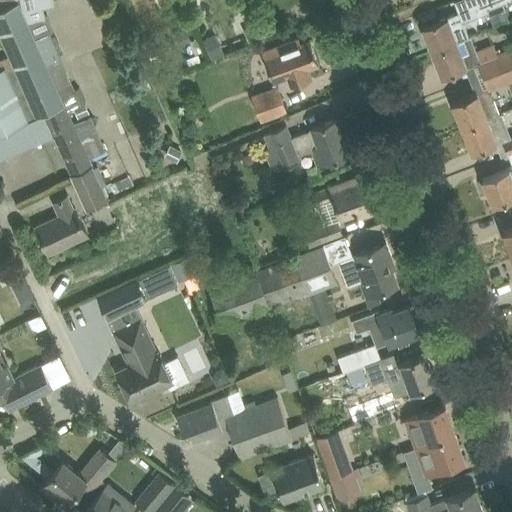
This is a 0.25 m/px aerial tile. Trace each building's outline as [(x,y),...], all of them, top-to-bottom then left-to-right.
[(0,131),(65,103),(36,38),(18,0),(0,0),(0,32),(10,54),(0,58),(0,131)] [(18,0),(36,38),(49,31),(53,28),(47,14),(44,15),(41,5),(52,3),(51,0),(18,0)] [(156,0),(162,10),(176,2),(174,0),(156,0)] [(454,0),(459,11),(478,3),(482,14),(488,11),(487,7),(506,0),(454,0)] [(423,25),(433,50),(457,41),(457,39),(452,27),(464,23),(463,21),(482,14),(478,3),(459,11),(423,25)] [(204,39),(213,59),(225,53),(216,33),(204,39)] [(457,41),(433,50),(443,76),(478,61),(483,74),(511,62),(511,52),(510,48),(498,53),(494,44),(477,50),(470,34),(457,39),(457,41)] [(263,50),(267,60),(274,79),(288,73),(292,83),(312,76),(308,66),(319,62),(310,39),(301,42),(299,37),(263,50)] [(511,62),(483,74),(489,88),(489,89),(490,88),(511,79),(511,62)] [(287,110),(278,85),(252,95),(261,120),(287,110)] [(453,102),(463,127),(500,112),(490,88),(489,89),(489,88),(453,102)] [(65,103),(0,131),(0,158),(55,134),(72,174),(92,165),(89,156),(73,121),(65,103)] [(500,112),(463,127),(472,152),(503,140),(508,153),(511,151),(511,134),(509,136),(500,112)] [(264,149),(273,169),(282,165),(282,166),(301,158),(299,154),(312,149),(317,164),(353,152),(347,137),(344,138),(337,117),(312,126),(312,128),(292,136),(287,125),(265,134),(270,146),(264,149)] [(92,165),(72,174),(87,207),(107,198),(92,165)] [(511,174),(509,167),(483,178),(493,204),(511,196),(511,174)] [(361,174),(342,181),(330,185),(330,186),(313,192),(317,204),(334,197),(342,217),(355,212),(357,217),(374,210),(361,174)] [(88,234),(69,194),(54,201),(60,214),(37,225),(49,252),(88,234)] [(305,231),(310,245),(343,233),(337,216),(314,224),(315,227),(305,231)] [(511,226),(503,230),(511,253),(511,226)] [(385,242),(366,249),(355,253),(338,260),(348,285),(361,280),(367,295),(397,283),(388,261),(392,259),(385,242)] [(320,246),(295,255),(309,290),(321,323),(337,317),(324,284),(333,281),(320,246)] [(271,304),(309,290),(295,255),(210,287),(223,323),(271,304)] [(172,263),(180,280),(194,273),(186,257),(172,263)] [(379,309),(352,318),(357,330),(370,326),(376,342),(377,345),(389,341),(399,337),(418,330),(409,305),(392,311),(391,308),(380,312),(379,309)] [(157,351),(141,317),(114,330),(124,353),(128,351),(133,362),(117,369),(131,399),(167,383),(170,389),(190,379),(178,355),(164,361),(159,350),(157,351)] [(297,333),(283,338),(288,351),(301,346),(297,333)] [(376,342),(338,356),(343,371),(381,357),(376,342)] [(0,348),(0,347),(0,398),(3,398),(9,410),(54,387),(42,363),(15,377),(0,348)] [(401,362),(385,368),(389,380),(393,379),(399,394),(411,390),(436,381),(426,353),(401,362)] [(394,392),(369,401),(375,416),(400,407),(394,392)] [(210,398),(211,402),(177,414),(183,429),(189,427),(193,440),(223,429),(222,428),(229,425),(240,456),(293,438),(310,431),(306,419),(288,426),(278,396),(234,412),(227,393),(210,398)] [(406,419),(415,445),(416,447),(455,433),(445,405),(406,419)] [(317,436),(332,476),(350,470),(354,469),(340,428),(317,436)] [(455,433),(416,447),(425,473),(439,468),(465,459),(455,433)] [(120,439),(108,453),(100,447),(80,472),(64,459),(42,485),(65,504),(82,484),(91,491),(116,461),(130,445),(120,439)] [(313,453),(291,461),(272,468),(283,499),(325,484),(313,453)] [(350,470),(332,476),(340,499),(358,492),(350,470)] [(159,472),(147,488),(137,499),(151,511),(173,484),(159,472)] [(109,482),(96,498),(83,511),(127,511),(135,504),(109,482)] [(176,485),(164,501),(154,511),(174,511),(189,495),(176,485)] [(448,496),(431,503),(434,511),(484,511),(475,486),(456,493),(448,496)] [(427,493),(406,501),(410,511),(434,511),(431,503),(427,493)]
